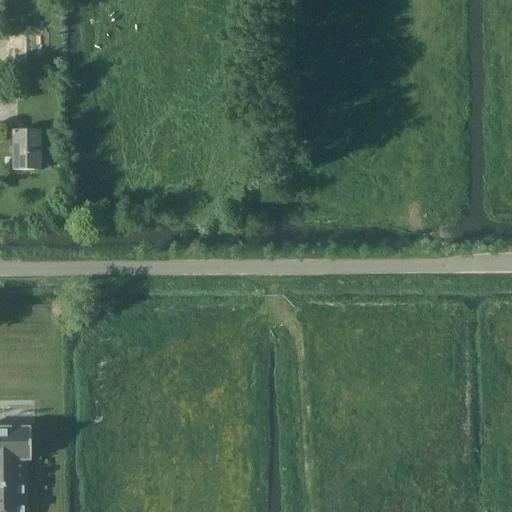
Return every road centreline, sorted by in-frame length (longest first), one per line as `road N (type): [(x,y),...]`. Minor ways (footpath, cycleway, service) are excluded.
road 1 (unclassified): [(0,268),(511,264)]
road 2 (track): [(194,125),(197,267)]
